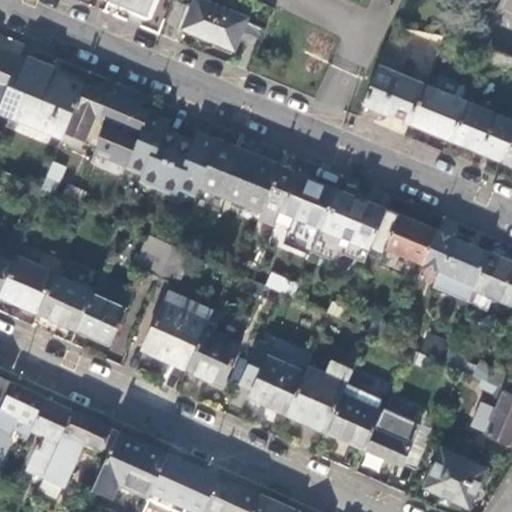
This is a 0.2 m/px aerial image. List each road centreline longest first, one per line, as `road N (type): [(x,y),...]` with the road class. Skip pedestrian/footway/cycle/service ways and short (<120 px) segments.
road 1 (residential): [(511,217),(0,5)]
road 2 (residential): [(381,511),(0,337)]
